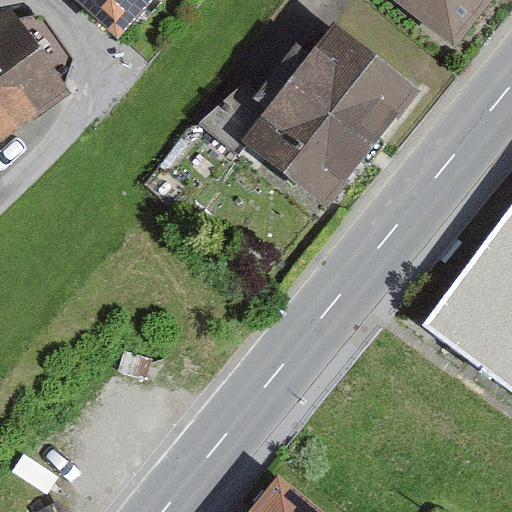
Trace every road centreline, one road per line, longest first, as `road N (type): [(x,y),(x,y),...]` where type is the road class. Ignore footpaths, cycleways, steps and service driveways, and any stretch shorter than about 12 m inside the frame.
road 1 (secondary): [(511,85),(164,511)]
road 2 (residential): [(0,201),(93,113)]
